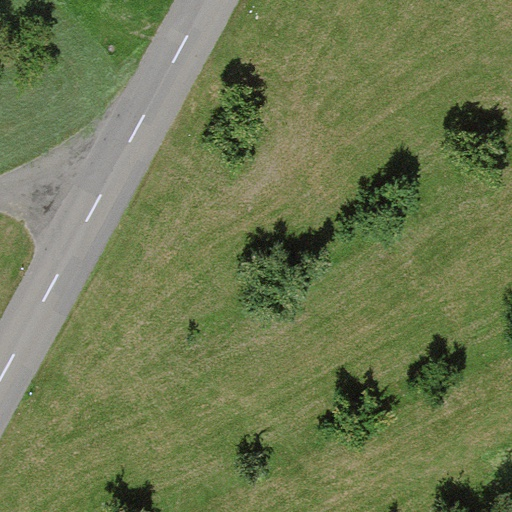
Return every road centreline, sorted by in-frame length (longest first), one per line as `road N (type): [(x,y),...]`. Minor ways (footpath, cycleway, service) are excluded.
road 1 (tertiary): [(0,385),(208,0)]
road 2 (track): [(0,192),(136,131)]
